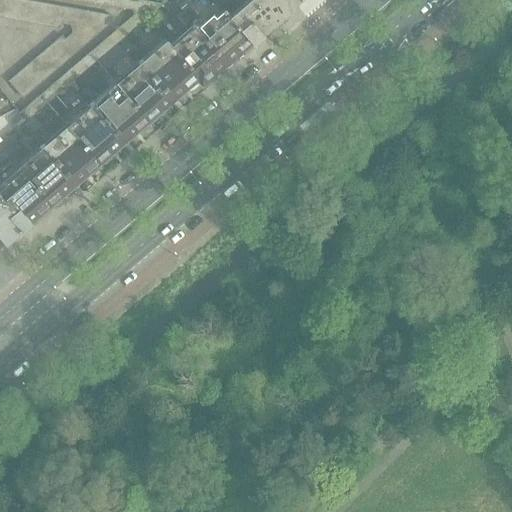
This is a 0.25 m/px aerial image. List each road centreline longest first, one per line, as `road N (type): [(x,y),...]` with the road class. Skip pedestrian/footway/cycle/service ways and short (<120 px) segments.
road 1 (secondary): [(43,330),(431,0)]
road 2 (secondary): [(322,36),(18,301)]
